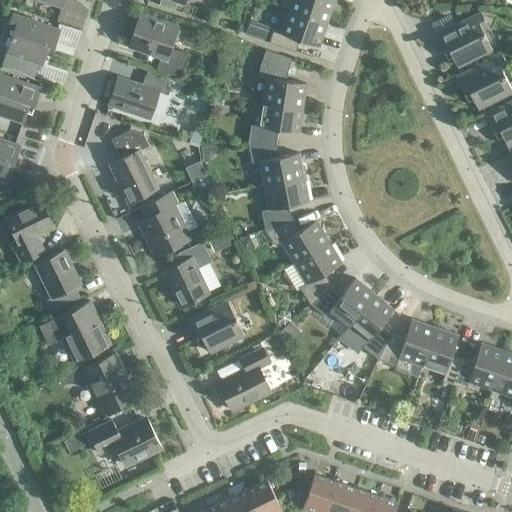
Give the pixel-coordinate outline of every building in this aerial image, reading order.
[(291,0),(289,9),(327,23),(334,0),(291,0)] [(327,23),(289,9),(281,32),(273,30),(269,42),(296,51),(300,39),(319,46),(327,23)] [(487,25),(481,12),(435,34),(444,52),(449,49),(457,66),(492,49),(482,28),(487,25)] [(14,29),(6,51),(1,67),(37,80),(49,46),(54,48),(60,29),(12,13),(7,27),(14,29)] [(178,28),(140,14),(129,44),(161,55),(156,68),(181,77),(189,54),(171,48),(178,28)] [(266,49),(261,64),(259,76),(266,77),(262,101),(303,108),(306,83),(287,80),(288,68),(292,58),(266,49)] [(508,67),(501,54),(456,76),(465,94),(470,91),(478,108),(511,91),(511,90),(502,70),(508,67)] [(0,73),(0,113),(23,122),(29,104),(34,106),(41,87),(0,73)] [(172,83),(146,73),(142,85),(118,77),(109,104),(149,118),(158,91),(168,95),(172,83)] [(511,143),(511,100),(485,113),(494,131),(499,129),(507,146),(511,143)] [(303,108),(262,101),(259,125),(251,124),(248,143),(277,143),(279,129),(299,132),(303,108)] [(130,201),(143,194),(156,188),(138,151),(149,145),(144,134),(130,130),(111,138),(121,159),(112,163),(130,201)] [(21,145),(0,137),(0,178),(3,180),(9,162),(14,164),(21,145)] [(279,157),(277,143),(248,143),(252,162),(259,161),(264,185),(304,177),(299,153),(279,157)] [(309,201),(304,177),(264,185),(269,209),(261,210),(265,229),(291,219),(289,205),(309,201)] [(176,204),(170,192),(143,206),(148,217),(140,221),(156,255),(189,238),(173,206),(176,204)] [(11,241),(21,262),(45,250),(37,235),(53,227),(40,201),(7,217),(17,238),(11,241)] [(299,231),(291,219),(265,229),(275,246),(282,242),(294,262),(329,241),(316,220),(299,231)] [(219,235),(208,240),(215,253),(225,248),(219,235)] [(342,263),(329,241),(294,262),(307,283),(300,287),(310,304),(332,285),(324,273),(342,263)] [(183,261),(163,271),(181,307),(208,294),(196,269),(211,262),(201,242),(179,253),(183,261)] [(46,300),(52,311),(80,297),(76,287),(81,284),(64,249),(35,264),(51,297),(46,300)] [(355,278),(342,294),(332,285),(310,304),(325,316),(330,310),(349,325),(374,293),(355,278)] [(394,309),(374,293),(349,325),(368,340),(363,346),(378,358),(392,334),(381,325),(394,309)] [(244,335),(227,300),(188,320),(196,337),(201,335),(210,352),(244,335)] [(56,341),(59,340),(58,339),(63,336),(76,362),(111,344),(89,301),(40,325),(49,343),(55,340),(56,341)] [(405,338),(392,334),(378,358),(396,364),(399,357),(422,365),(435,327),(412,319),(405,338)] [(459,335),(435,327),(422,365),(445,373),(442,380),(454,384),(463,358),(452,354),(459,335)] [(474,362),(463,358),(454,384),(466,388),(468,381),(491,389),(505,350),(481,342),(474,362)] [(269,362),(262,348),(241,358),(246,369),(219,382),(232,410),(270,391),(259,367),(269,362)] [(511,352),(505,350),(491,389),(511,396),(511,403),(511,404),(511,352)] [(121,365),(115,353),(82,369),(104,412),(137,396),(127,377),(124,378),(118,367),(121,365)] [(75,369),(59,377),(62,383),(78,376),(75,369)] [(147,418),(143,420),(119,432),(113,419),(89,431),(100,452),(115,445),(125,464),(161,447),(147,418)] [(90,445),(83,433),(74,437),(81,449),(90,445)] [(479,434),(477,440),(484,443),(486,437),(479,434)] [(324,511),(335,481),(314,474),(302,508),(313,511),(324,511)] [(282,511),(283,511),(267,479),(247,489),(258,511),(282,511)] [(347,511),(356,488),(335,481),(324,511),(347,511)] [(371,511),(377,495),(356,488),(347,511),(371,511)] [(258,511),(247,489),(227,499),(233,511),(258,511)] [(394,511),(398,502),(377,495),(371,511),(394,511)] [(233,511),(227,499),(207,508),(209,511),(233,511)]
